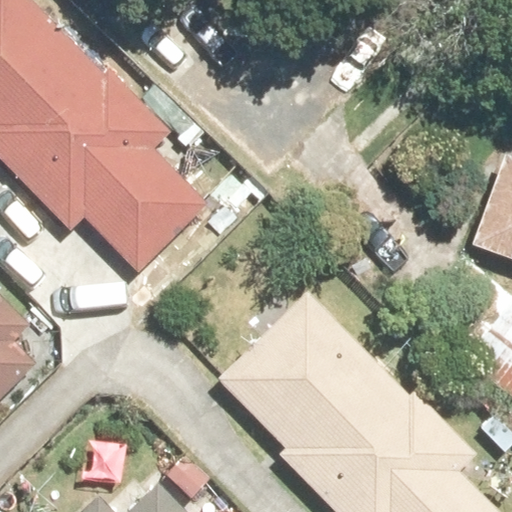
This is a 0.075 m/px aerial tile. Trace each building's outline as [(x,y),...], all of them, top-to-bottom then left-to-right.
[(38,0),(0,0),(0,154),(85,235),(95,225),(152,279),(216,211),(162,161),(184,137),(38,0)] [(511,177),(483,252),(511,263),(511,177)] [(511,294),(468,258),(419,317),(511,394),(511,294)] [(0,412),(44,371),(19,344),(38,326),(3,288),(0,290),(0,412)] [(318,292),(228,384),(297,451),(288,460),(341,511),(500,511),(471,483),(492,461),(318,292)] [(107,511),(188,511),(168,491),(147,511),(113,511),(111,509),(107,511)]
